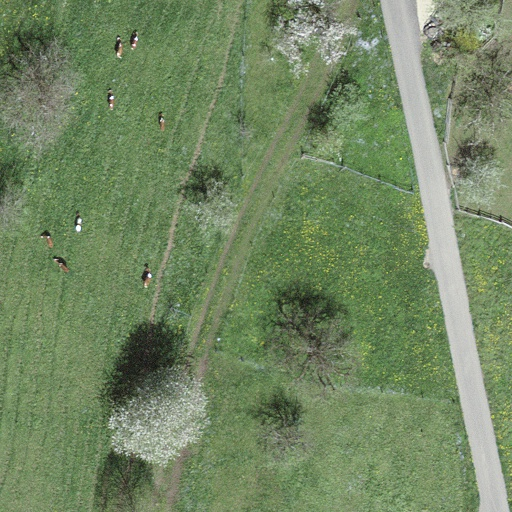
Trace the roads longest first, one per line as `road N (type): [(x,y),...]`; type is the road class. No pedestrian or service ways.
road 1 (track): [(162,511),(191,380),(242,231),(346,0)]
road 2 (unclassified): [(393,0),(498,511)]
